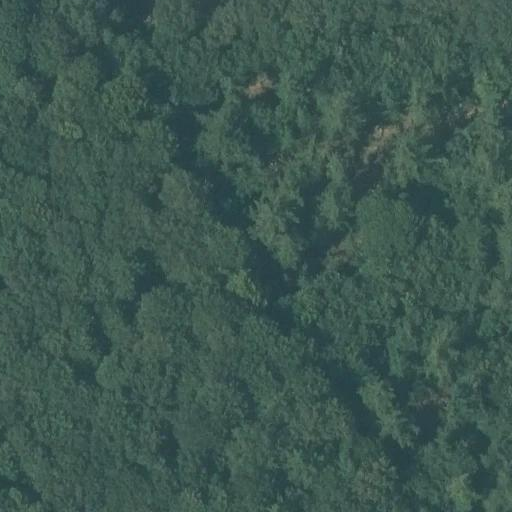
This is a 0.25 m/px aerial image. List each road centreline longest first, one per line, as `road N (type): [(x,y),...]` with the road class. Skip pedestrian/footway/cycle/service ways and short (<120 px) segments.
road 1 (track): [(4,100),(92,85),(124,91),(154,120),(213,222),(411,511)]
road 2 (track): [(511,1),(83,39),(53,47),(0,105)]
